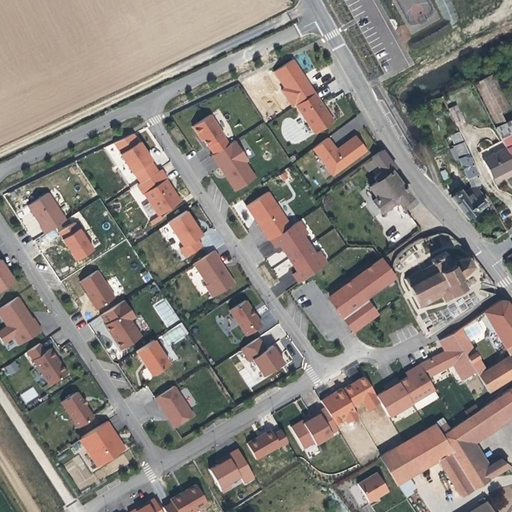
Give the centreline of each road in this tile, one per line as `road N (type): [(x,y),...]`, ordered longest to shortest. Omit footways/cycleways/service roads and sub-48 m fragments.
road 1 (residential): [(326,369),(144,102)]
road 2 (tertiary): [(320,13),(376,111),(485,260)]
road 3 (residential): [(0,218),(164,464)]
road 4 (track): [(77,511),(0,391),(0,453),(33,511)]
road 5 (residential): [(320,13),(144,102)]
road 6 (residential): [(164,464),(326,369)]
road 7 (residential): [(144,102),(0,172)]
road 8 (residential): [(326,369),(358,349),(386,356),(448,327)]
